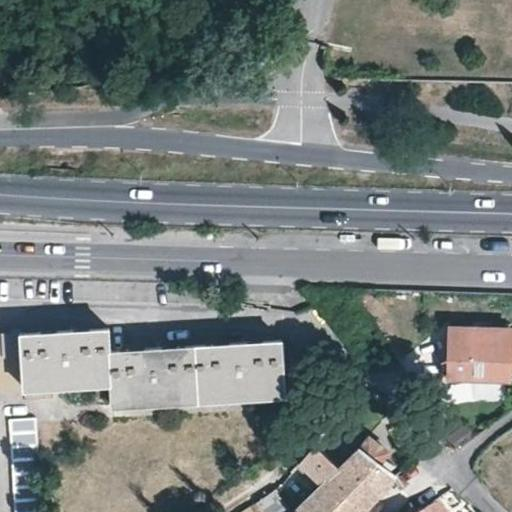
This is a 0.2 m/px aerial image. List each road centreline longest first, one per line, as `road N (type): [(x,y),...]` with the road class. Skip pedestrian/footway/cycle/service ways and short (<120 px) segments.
road 1 (residential): [(511,172),(117,137),(0,136)]
road 2 (primary): [(0,193),(511,213)]
road 3 (tertiary): [(0,253),(511,272)]
road 4 (residential): [(511,419),(450,470),(497,511)]
